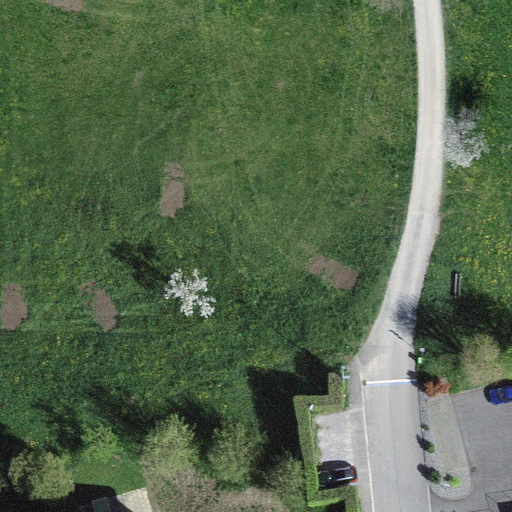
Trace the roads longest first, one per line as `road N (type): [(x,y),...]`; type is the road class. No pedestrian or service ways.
road 1 (track): [(422,0),(427,222),(386,379)]
road 2 (residential): [(386,379),(395,511)]
